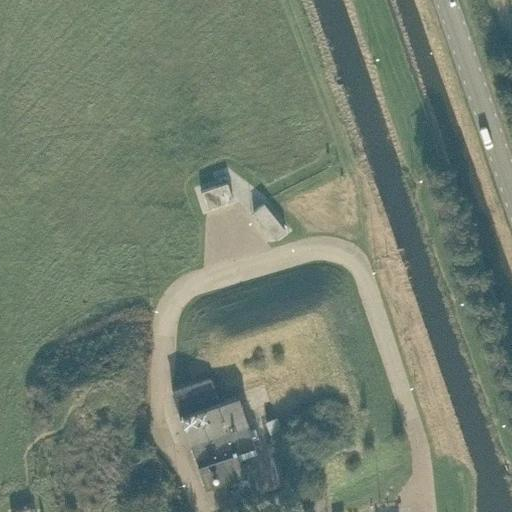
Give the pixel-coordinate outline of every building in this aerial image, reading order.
[(232,198),(226,181),(200,191),(206,208),(232,198)] [(260,198),(249,206),(272,233),(282,224),(260,198)] [(254,445),(245,420),(247,420),(238,393),(218,400),(210,377),(172,390),(180,412),(179,413),(188,440),(189,440),(205,486),(243,473),(236,451),(254,445)] [(280,428),(276,417),(266,420),(270,432),(280,428)] [(244,492),(242,485),(230,489),(233,496),(244,492)]
